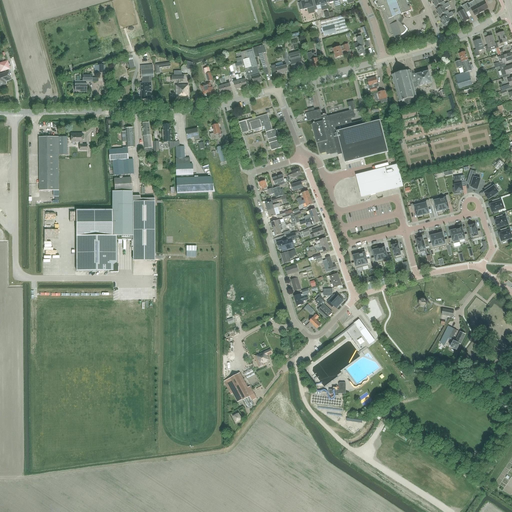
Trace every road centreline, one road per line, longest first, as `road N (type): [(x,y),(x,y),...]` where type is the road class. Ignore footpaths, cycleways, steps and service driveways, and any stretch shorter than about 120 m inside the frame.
road 1 (track): [(290,362),(223,452),(0,479)]
road 2 (unclassified): [(0,112),(206,109),(276,88)]
road 3 (residential): [(314,337),(295,323),(249,175),(302,157)]
road 4 (track): [(398,405),(368,444),(350,448),(307,406),(296,358)]
road 5 (residential): [(302,157),(317,160),(347,241),(404,230)]
road 6 (residential): [(354,297),(302,157)]
